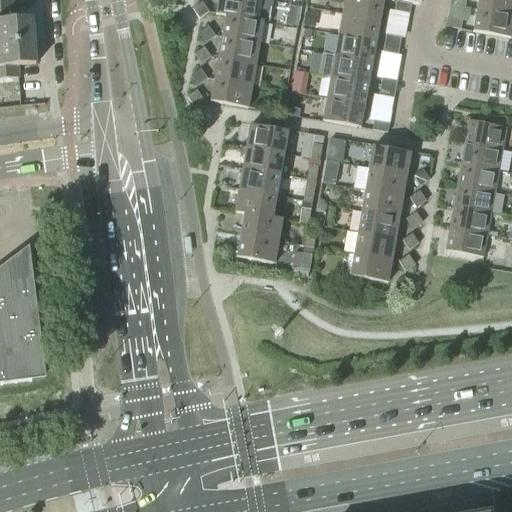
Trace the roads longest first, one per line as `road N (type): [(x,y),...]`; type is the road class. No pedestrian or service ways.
road 1 (secondary): [(511,391),(188,447)]
road 2 (secondary): [(257,511),(511,466)]
road 3 (tertiary): [(150,328),(126,147)]
road 4 (secondary): [(149,455),(0,493)]
road 5 (tertiary): [(150,328),(138,364),(149,455)]
road 6 (unclassified): [(0,170),(126,147)]
road 7 (tertiary): [(188,447),(173,362),(150,328)]
road 8 (tertiary): [(91,0),(103,94),(121,119)]
road 9 (tertiary): [(121,119),(132,86),(114,0)]
road 10 (unclassified): [(121,119),(0,138)]
